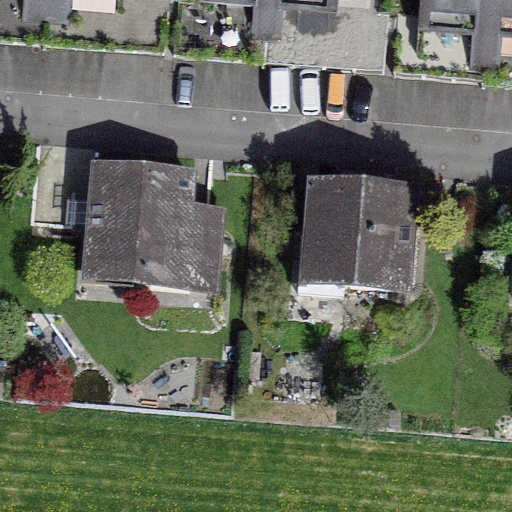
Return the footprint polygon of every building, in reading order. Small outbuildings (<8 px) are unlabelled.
[(0,0),(0,40),(44,44),(48,0),(0,0)] [(48,0),(44,44),(105,49),(108,0),(48,0)] [(168,0),(108,0),(105,49),(164,55),(168,0)] [(204,58),(208,0),(178,0),(174,55),(204,58)] [(208,0),(204,58),(264,64),(269,0),(208,0)] [(329,0),(269,0),(264,64),(324,69),(329,10),(329,0)] [(429,0),(428,18),(424,78),(484,83),(490,0),(429,0)] [(511,0),(490,0),(484,83),(511,84),(511,0)] [(389,14),(329,10),(324,69),(384,74),(389,14)] [(424,78),(428,18),(399,16),(394,75),(424,78)] [(193,183),(94,175),(85,275),(150,280),(152,260),(219,266),(223,216),(191,213),(193,183)] [(413,201),(313,193),(308,261),(301,260),(299,290),(343,294),(344,288),(405,293),(413,201)]
